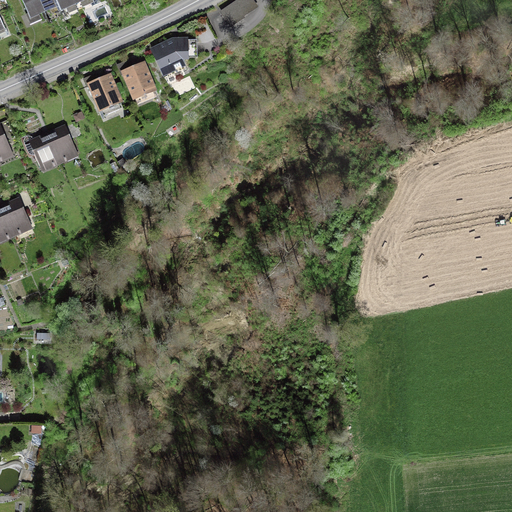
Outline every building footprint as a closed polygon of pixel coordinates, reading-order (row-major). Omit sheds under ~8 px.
[(22,0),(30,18),(44,12),(39,0),(22,0)] [(39,0),(44,12),(58,5),(56,0),(39,0)] [(61,10),(75,4),(72,0),(56,0),(58,5),(61,10)] [(238,0),(234,3),(243,16),(255,7),(250,0),(238,0)] [(243,16),(234,3),(221,12),(230,24),(243,16)] [(196,40),(172,41),(152,51),(165,78),(175,73),(173,69),(184,64),(181,57),(196,57),(196,40)] [(125,62),(117,65),(121,75),(124,73),(134,97),(154,89),(143,65),(129,70),(125,62)] [(120,101),(109,77),(98,81),(95,75),(84,79),(87,87),(91,85),(101,109),(120,101)] [(74,153),(64,129),(48,136),(59,161),(67,158),(66,157),(74,153)] [(9,153),(0,131),(0,158),(2,158),(1,156),(9,153)] [(59,161),(48,136),(32,142),(25,145),(28,152),(29,154),(31,155),(33,155),(35,155),(40,168),(51,163),(52,165),(59,161)] [(28,226),(18,201),(2,208),(13,234),(21,231),(20,229),(28,226)] [(13,234),(2,208),(0,209),(0,238),(5,236),(6,237),(13,234)]
